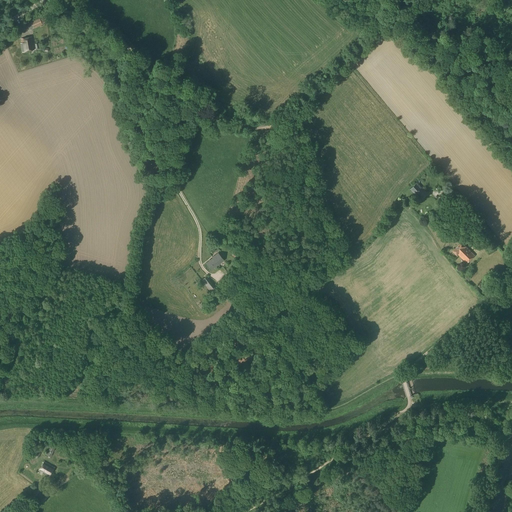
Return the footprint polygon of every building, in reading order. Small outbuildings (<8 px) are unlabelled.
[(29,30),(42,24),(39,19),(26,25),(29,30)] [(22,52),(34,50),(32,37),(21,39),(21,43),(20,43),(22,52)] [(421,200),(427,194),(417,183),(410,189),(421,200)] [(449,198),(445,194),(443,197),(441,195),(438,198),(443,203),(449,198)] [(456,255),(457,254),(465,246),(461,242),(452,251),(456,255)] [(465,246),(457,254),(467,263),(474,255),(465,246)] [(238,259),(241,253),(235,250),(232,256),(238,259)] [(219,265),(224,261),(218,253),(212,258),(213,258),(206,263),(211,270),(218,265),(219,265)] [(210,292),(215,288),(206,276),(201,281),(210,292)] [(39,457),(42,449),(34,445),(32,449),(35,450),(33,454),(34,454),(33,456),(36,458),(37,456),(39,457)] [(51,457),(55,448),(50,446),(46,455),(51,457)] [(49,477),(54,467),(44,462),(39,471),(49,477)]
